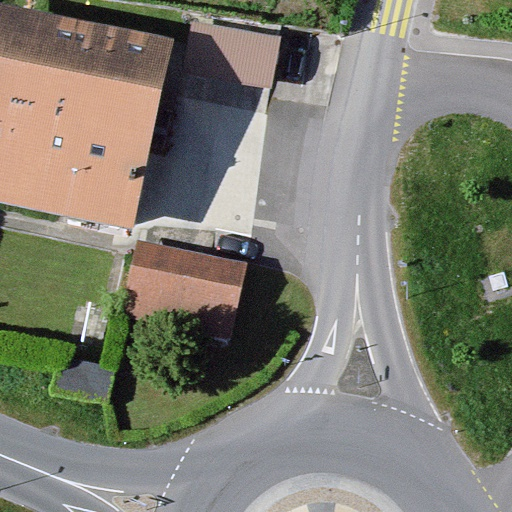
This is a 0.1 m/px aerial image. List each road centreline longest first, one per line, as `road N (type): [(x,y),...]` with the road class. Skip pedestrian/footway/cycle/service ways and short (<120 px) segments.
road 1 (residential): [(398,0),(340,436)]
road 2 (secondary): [(340,436),(297,438),(256,453),(222,479),(198,511)]
road 3 (secondary): [(150,511),(0,454)]
road 4 (secondary): [(449,511),(419,471),(382,448),(340,436)]
